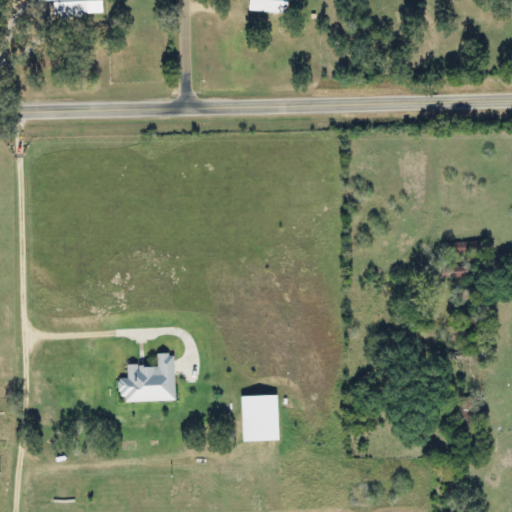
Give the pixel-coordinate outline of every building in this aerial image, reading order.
[(37,0),(38,1),(53,0),(53,18),(89,17),(88,0),(37,0)] [(287,0),(249,0),(248,11),(286,14),(287,0)] [(486,241),(446,241),(446,252),(486,252),(486,241)] [(473,264),(444,264),(444,275),(473,275),(473,264)] [(278,394),(240,394),(240,440),(278,440),(278,394)] [(477,454),(478,396),(462,396),(461,454),(477,454)]
